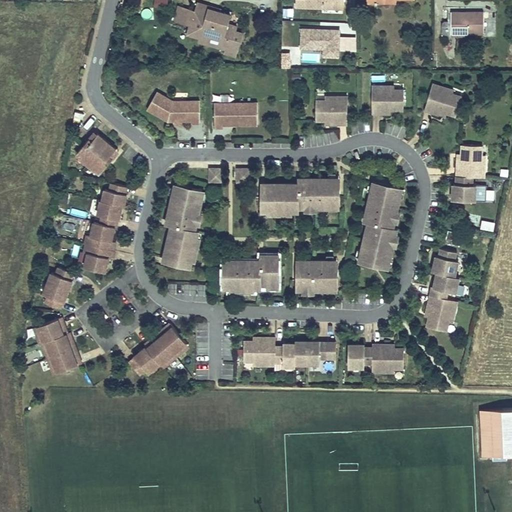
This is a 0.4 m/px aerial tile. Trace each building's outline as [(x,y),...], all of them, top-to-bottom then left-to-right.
[(167,8),(167,0),(153,0),(153,8),(167,8)] [(197,10),(193,26),(204,29),(208,11),(221,15),(222,10),(198,4),(197,10)] [(191,9),(186,24),(193,26),(197,10),(191,9)] [(204,29),(193,26),(191,34),(202,37),(203,35),(216,38),(216,35),(223,36),(221,45),(229,48),(228,51),(240,54),(244,35),(238,33),(239,28),(230,26),(232,17),(221,15),(208,11),(204,29)] [(451,11),(451,20),(442,20),(440,23),(440,36),(450,36),(450,31),(466,31),(483,31),(483,11),(451,11)] [(496,11),(483,11),(483,31),(484,31),(484,35),(496,35),(496,11)] [(340,48),(340,29),(303,28),(302,47),(325,48),(340,48)] [(203,35),(202,37),(201,40),(221,45),(223,36),(216,35),(216,38),(203,35)] [(434,83),(426,109),(441,114),(442,110),(448,112),(457,114),(463,95),(454,93),(455,89),(434,83)] [(373,85),(373,112),(389,112),(389,109),(395,109),(404,109),(405,89),(395,89),(395,85),(373,85)] [(201,123),(201,101),(175,101),(158,91),(148,109),(169,120),(171,118),(175,118),(175,120),(192,120),(192,123),(201,123)] [(326,100),(317,100),(317,120),(326,120),(332,120),(332,123),(348,123),(348,96),(326,96),(326,100)] [(259,124),(259,102),(216,102),(216,127),(224,127),(224,125),(259,124)] [(98,166),(96,168),(101,173),(108,164),(106,162),(110,157),(116,149),(110,144),(104,139),(98,134),(92,141),(87,146),(85,144),(77,152),(82,157),(85,154),(98,166)] [(459,160),(458,176),(474,177),(486,178),(487,156),(483,156),(484,147),(464,145),(463,155),(463,161),(459,160)] [(82,157),(82,158),(95,169),(96,168),(98,166),(85,154),(82,157)] [(223,168),(211,168),(211,181),(223,181),(223,168)] [(251,169),(240,169),(240,181),(251,181),(251,169)] [(474,177),(458,176),(458,184),(455,184),(454,200),(477,201),(477,193),(477,186),(474,185),(474,177)] [(265,196),(262,196),(262,212),(269,212),(269,209),(292,209),(292,212),(299,212),(299,208),(306,208),(306,206),(316,206),(316,208),(330,208),(330,205),(338,205),(340,205),(341,195),(337,195),(337,177),(336,177),(328,177),(302,177),(302,192),(299,192),(299,197),(296,197),(296,183),(265,183),(265,196)] [(85,268),(105,272),(109,258),(113,259),(115,250),(114,250),(116,242),(115,242),(118,227),(119,228),(121,220),(122,221),(125,206),(127,206),(130,194),(129,194),(130,187),(112,183),(110,190),(106,189),(103,201),(101,200),(98,215),(103,216),(101,223),(95,222),(92,236),(88,235),(86,244),(87,244),(85,253),(88,253),(85,268)] [(397,198),(399,190),(399,188),(389,185),(388,189),(371,185),(371,186),(369,193),(363,218),(378,222),(377,225),(382,226),(381,229),(367,226),(360,256),(374,259),(373,262),(388,266),(389,259),(387,258),(393,236),(395,236),(396,229),(393,228),(394,222),(392,221),(395,211),(397,212),(400,198),(397,198)] [(192,191),(175,187),(175,188),(173,195),(167,221),(182,224),(182,227),(186,228),(185,231),(172,228),(165,258),(178,261),(177,265),(192,268),(194,261),(192,261),(197,238),(199,238),(201,231),(197,230),(198,224),(196,223),(199,213),(201,214),(204,200),(201,200),(203,192),(203,190),(193,187),(192,191)] [(378,222),(363,218),(362,222),(368,223),(367,226),(381,229),(382,226),(377,225),(378,222)] [(480,228),(494,231),(495,222),(482,219),(480,228)] [(182,224),(167,221),(167,224),(172,226),(172,228),(185,231),(186,228),(182,227),(182,224)] [(395,236),(393,236),(387,258),(389,259),(392,260),(398,237),(395,236)] [(199,238),(197,238),(192,261),(194,261),(197,262),(202,239),(199,238)] [(458,253),(442,249),(441,256),(438,256),(434,271),(439,272),(456,277),(458,270),(460,261),(456,260),(458,253)] [(258,259),(227,259),(227,273),(224,273),(224,288),(231,288),(231,285),(255,285),(255,288),(262,288),(262,284),(269,284),(269,282),(280,282),(280,253),(265,253),(265,269),(262,269),(262,273),(258,273),(258,259)] [(327,258),(301,258),(301,276),(297,276),(297,291),(304,291),(304,289),(315,289),(315,291),(328,291),(328,289),(337,289),(339,289),(339,276),(335,276),(336,258),(335,258),(327,258)] [(46,303),(61,309),(63,302),(65,302),(73,280),(72,280),(74,273),(59,267),(56,274),(52,272),(44,294),(48,296),(46,303)] [(434,287),(432,295),(448,299),(449,291),(457,293),(459,285),(461,278),(456,277),(439,272),(435,287),(434,287)] [(448,299),(432,295),(428,311),(432,312),(431,318),(429,327),(448,331),(450,322),(454,323),(459,302),(448,299)] [(36,333),(40,343),(47,341),(48,346),(44,347),(52,369),(56,367),(58,372),(82,363),(79,356),(75,357),(69,341),(73,340),(70,332),(64,334),(61,326),(65,325),(62,317),(39,326),(40,331),(36,333)] [(146,370),(149,373),(161,363),(162,364),(166,361),(168,364),(186,349),(183,346),(187,343),(171,323),(165,329),(167,332),(154,343),(152,340),(145,345),(147,347),(135,357),(136,357),(130,362),(141,374),(146,370)] [(253,342),(243,341),(243,362),(252,362),(252,366),(253,366),(274,366),(274,361),(275,346),(275,338),(259,338),(259,342),(253,342)] [(282,347),(275,346),(274,361),(282,361),(282,365),(285,365),(293,365),(294,365),(294,362),(298,362),(306,362),(309,362),(317,362),(319,362),(319,357),(335,357),(335,343),(319,343),(319,341),(295,341),(295,344),(282,344),(282,347)] [(371,365),(371,349),(363,349),(363,346),(347,346),(347,369),(354,369),(362,369),(363,369),(363,365),(371,365)] [(387,346),(371,346),(371,349),(371,365),(371,373),(392,373),(393,373),(393,370),(402,370),(402,350),(393,350),(387,350),(387,346)] [(161,363),(149,373),(153,377),(168,364),(166,361),(162,364),(161,363)] [(483,455),(511,454),(511,407),(480,409),(483,455)]
